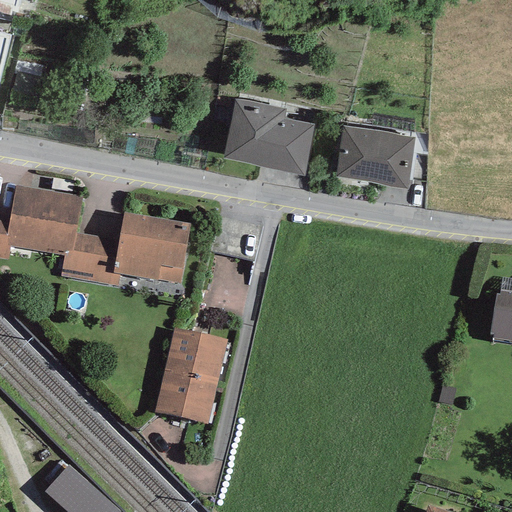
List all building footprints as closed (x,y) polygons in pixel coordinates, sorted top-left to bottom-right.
[(19,0),(0,0),(0,8),(17,13),(19,0)] [(0,78),(11,35),(0,32),(0,78)] [(285,109),(235,99),(223,159),(304,176),(313,125),(283,119),(285,109)] [(414,138),(343,126),(335,177),(406,188),(414,138)] [(82,198),(15,186),(9,222),(5,245),(9,246),(63,256),(71,257),(76,233),(82,198)] [(189,224),(124,213),(119,240),(113,273),(120,274),(180,284),(189,224)] [(0,258),(8,260),(9,246),(5,245),(9,222),(0,220),(0,258)] [(60,277),(118,286),(120,274),(113,273),(119,240),(76,233),(71,257),(63,256),(60,277)] [(511,278),(502,278),(500,291),(511,291),(511,278)] [(511,291),(500,291),(490,334),(493,335),(492,338),(511,341),(511,291)] [(164,369),(217,381),(226,340),(173,328),(164,369)] [(217,381),(164,369),(155,412),(207,424),(217,381)] [(120,511),(67,465),(44,492),(66,511),(120,511)]
